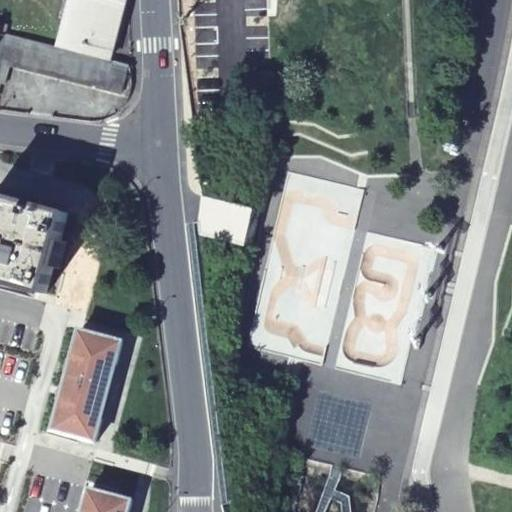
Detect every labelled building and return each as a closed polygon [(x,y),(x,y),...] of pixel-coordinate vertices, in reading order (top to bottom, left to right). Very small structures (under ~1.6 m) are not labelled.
[(122,0),(59,0),(54,20),(63,23),(56,50),(106,64),(122,0)] [(120,99),(130,71),(106,64),(56,50),(40,45),(6,36),(0,57),(0,86),(5,67),(120,99)] [(0,279),(46,293),(54,264),(61,266),(68,241),(61,239),(68,213),(0,193),(0,279)] [(53,428),(96,440),(123,341),(81,329),(53,428)] [(126,511),(130,499),(89,486),(81,511),(126,511)]
